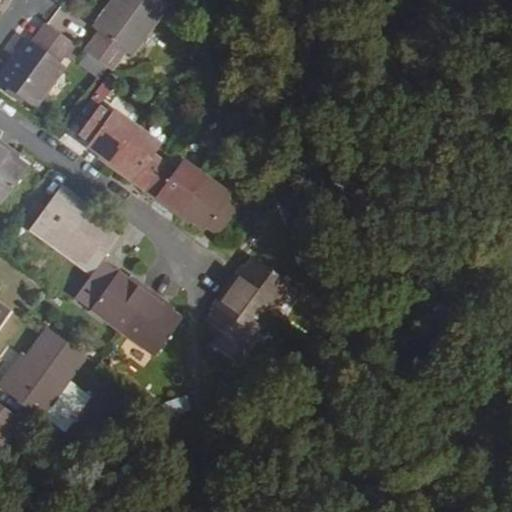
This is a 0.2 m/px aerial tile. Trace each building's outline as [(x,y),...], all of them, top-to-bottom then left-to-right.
[(163,14),(144,0),(119,0),(97,32),(101,35),(88,52),(115,73),(128,54),(133,57),(163,14)] [(75,45),(48,25),(35,43),(31,40),(1,80),(37,108),(68,68),(62,63),(75,45)] [(114,163),(140,129),(117,112),(114,116),(103,108),(82,135),(94,144),(92,147),(114,163)] [(164,146),(140,129),(114,163),(139,181),(138,183),(147,191),(168,163),(157,156),(164,146)] [(1,143),(0,145),(0,201),(4,205),(29,169),(11,156),(13,153),(1,143)] [(180,172),(168,163),(147,191),(159,199),(160,197),(183,215),(209,180),(187,163),(180,172)] [(232,196),(209,180),(183,215),(207,231),(209,229),(221,238),(241,210),(229,201),(232,196)] [(95,210),(65,187),(35,228),(95,273),(121,237),(91,215),(95,210)] [(237,278),(229,289),(269,317),(292,285),(255,259),(241,280),(237,278)] [(126,331),(155,291),(143,282),(141,286),(121,272),(95,308),(126,331)] [(269,317),(229,289),(221,300),(225,304),(211,324),(226,333),(216,347),(241,365),(251,351),(246,349),(269,317)] [(167,300),(155,291),(126,331),(158,354),(185,318),(165,303),(167,300)] [(0,331),(13,314),(0,304),(0,331)] [(86,355),(51,329),(29,358),(23,354),(0,386),(0,387),(40,417),(70,377),(86,355)] [(70,377),(44,414),(68,431),(95,394),(70,377)] [(0,456),(25,422),(0,402),(0,456)]
